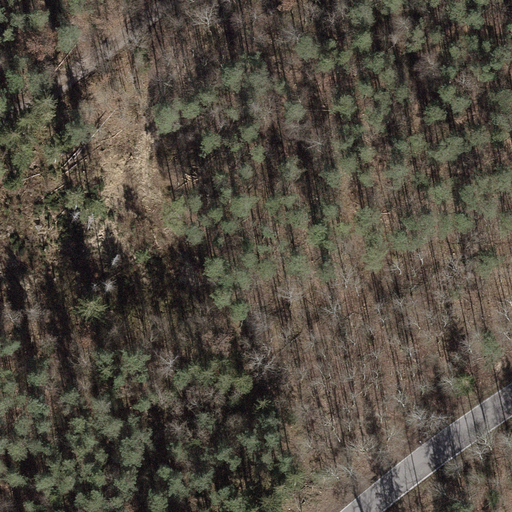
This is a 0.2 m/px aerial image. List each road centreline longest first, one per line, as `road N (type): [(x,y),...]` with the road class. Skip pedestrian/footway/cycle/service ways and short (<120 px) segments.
road 1 (track): [(0,142),(190,0)]
road 2 (tertiary): [(362,511),(511,399)]
